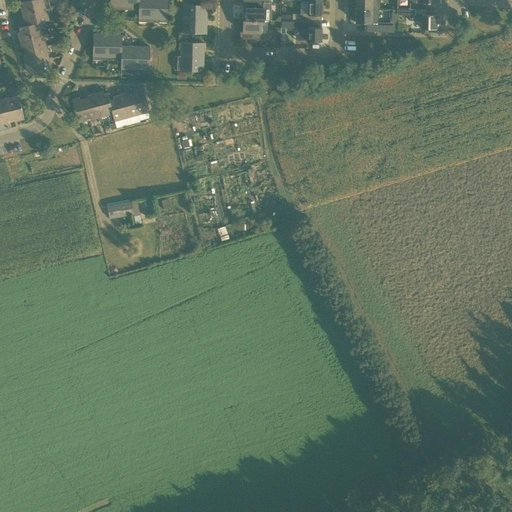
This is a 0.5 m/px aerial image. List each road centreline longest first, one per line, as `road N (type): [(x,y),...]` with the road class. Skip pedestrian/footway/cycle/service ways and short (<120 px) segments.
road 1 (track): [(511,405),(488,441),(340,511)]
road 2 (residential): [(0,144),(47,125),(95,0)]
road 3 (residential): [(322,55),(228,49),(226,0)]
